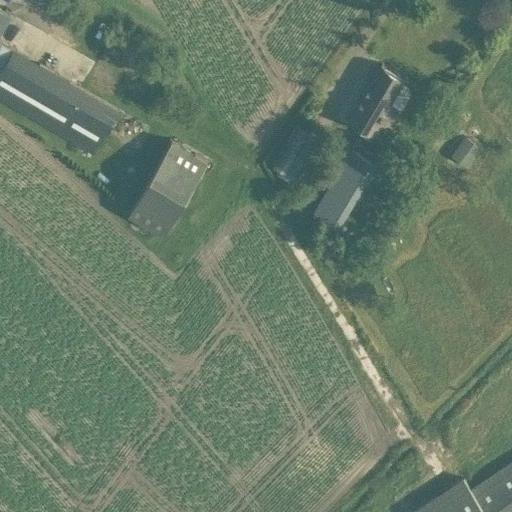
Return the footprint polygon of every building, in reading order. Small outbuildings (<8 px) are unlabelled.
[(0,98),(60,134),(73,113),(104,132),(119,108),(0,39),(0,35),(11,15),(0,8),(0,98)] [(382,62),(372,79),(349,120),(371,133),(372,131),(386,139),(402,109),(390,102),(395,93),(405,76),(382,62)] [(296,124),(272,165),(290,175),(313,134),(296,124)] [(482,146),(466,134),(451,153),(467,165),(482,146)] [(162,230),(206,157),(172,137),(129,210),(162,230)] [(351,148),(312,211),(338,227),(375,164),(351,148)] [(405,165),(413,170),(415,171),(422,161),(424,156),(422,155),(415,150),(405,165)] [(397,249),(391,239),(382,245),(387,254),(397,249)] [(511,511),(511,460),(471,488),(464,476),(411,511),(511,511)]
